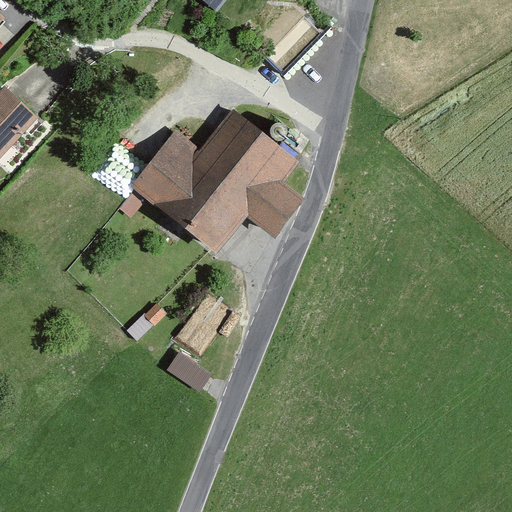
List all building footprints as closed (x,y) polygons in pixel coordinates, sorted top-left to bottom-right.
[(193,0),(211,13),(220,0),(193,0)] [(0,85),(0,147),(31,117),(0,85)] [(172,130),(124,190),(207,255),(239,215),(265,236),(295,199),(281,188),(299,166),(227,109),(195,148),(172,130)] [(193,312),(175,335),(199,353),(217,330),(193,312)] [(179,352),(169,372),(204,389),(214,369),(179,352)]
